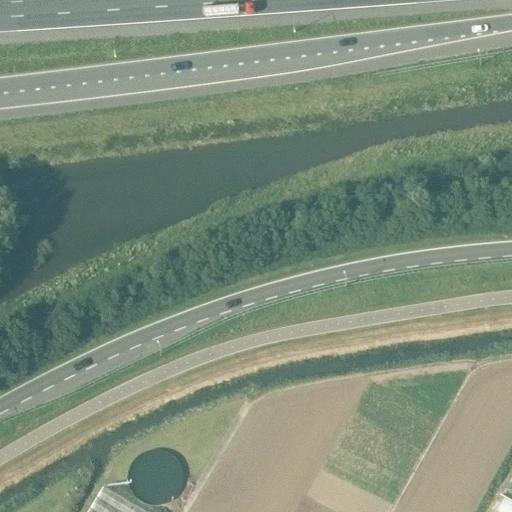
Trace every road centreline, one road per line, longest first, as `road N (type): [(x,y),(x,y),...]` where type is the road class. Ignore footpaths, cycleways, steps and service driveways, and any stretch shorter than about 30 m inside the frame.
road 1 (primary): [(0,406),(158,327),(235,301),(376,266),(511,249)]
road 2 (motorway): [(0,85),(511,19)]
road 3 (motorway): [(0,13),(212,0)]
